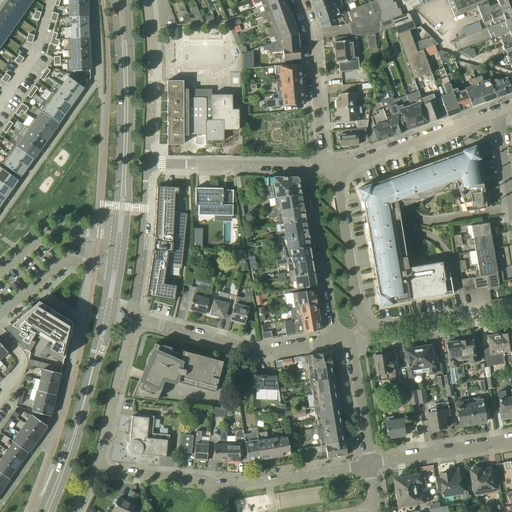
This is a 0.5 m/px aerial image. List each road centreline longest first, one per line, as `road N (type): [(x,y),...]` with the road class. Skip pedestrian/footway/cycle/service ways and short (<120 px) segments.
road 1 (residential): [(147,163),(303,168),(341,337)]
road 2 (secondary): [(119,236),(126,124),(120,0)]
road 3 (residential): [(341,337),(262,353),(131,317)]
road 4 (secondary): [(45,511),(106,313)]
road 5 (residential): [(333,169),(498,111)]
road 6 (residential): [(326,166),(311,31),(299,0)]
road 7 (residential): [(147,163),(144,0)]
road 8 (residential): [(370,464),(211,481)]
road 9 (residential): [(364,323),(333,169)]
road 10 (residential): [(95,469),(131,317)]
road 11 (residential): [(131,317),(147,163)]
road 12 (residential): [(364,323),(382,328),(511,308)]
road 13 (residential): [(370,464),(511,442)]
road 14 (residential): [(0,313),(61,261),(115,268)]
road 15 (residential): [(119,236),(55,228),(0,271)]
road 16 (residential): [(341,337),(352,354),(370,464)]
